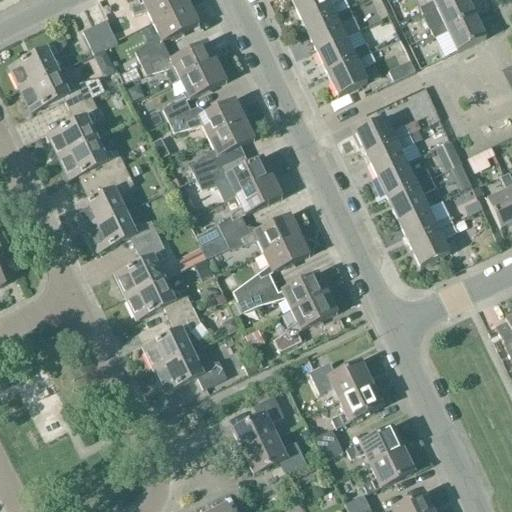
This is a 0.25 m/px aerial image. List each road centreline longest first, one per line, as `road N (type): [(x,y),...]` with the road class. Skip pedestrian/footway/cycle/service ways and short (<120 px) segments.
road 1 (residential): [(392,333),(234,0)]
road 2 (unclassified): [(142,511),(153,498),(152,464),(72,296)]
road 3 (residential): [(470,511),(392,333)]
road 4 (unclassified): [(72,296),(0,144)]
road 5 (residential): [(392,333),(511,274)]
